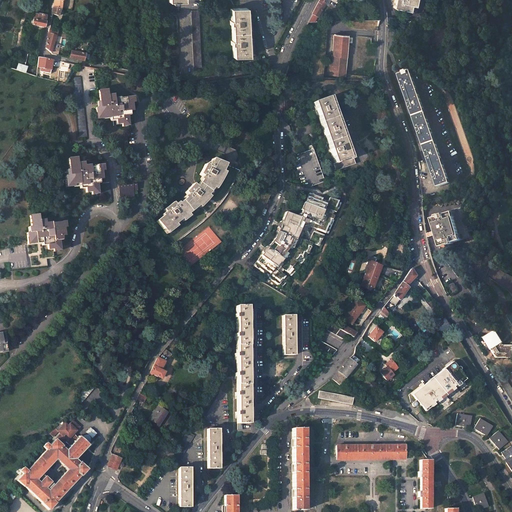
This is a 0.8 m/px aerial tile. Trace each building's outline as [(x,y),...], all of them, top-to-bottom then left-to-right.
[(52,0),(51,13),(57,15),(61,7),(61,0),(52,0)] [(175,1),(182,1),(182,0),(166,0),(167,13),(176,12),(175,1)] [(281,0),(273,0),(274,15),(282,15),(281,0)] [(320,0),(319,0),(318,2),(312,13),(317,16),(324,2),(320,0)] [(394,0),(393,7),(409,10),(410,4),(413,5),(414,0),(394,0)] [(229,8),(232,57),(248,55),(246,30),(244,7),(229,8)] [(189,10),(192,66),(199,66),(196,10),(189,10)] [(315,21),(317,16),(312,13),(308,22),(315,21)] [(31,25),(32,25),(43,27),(45,15),(38,14),(37,16),(35,15),(34,18),(33,17),(31,25)] [(167,15),(170,67),(177,67),(175,15),(167,15)] [(360,24),(360,26),(378,26),(378,18),(357,19),(357,24),(360,24)] [(57,50),(51,48),(56,35),(48,32),(45,49),(52,55),(55,55),(57,50)] [(331,54),(330,74),(345,75),(347,35),(334,34),(334,35),(331,35),(331,42),(334,42),(333,55),(331,54)] [(83,62),(85,53),(71,50),(69,59),(83,62)] [(37,69),(44,70),(44,74),(52,75),(54,59),(39,58),(37,69)] [(26,67),(22,66),(17,64),(15,70),(24,73),(26,67)] [(418,134),(419,133),(426,152),(425,152),(426,155),(427,159),(429,158),(434,173),(432,174),(433,176),(434,179),(436,179),(439,186),(450,183),(410,71),(409,71),(409,70),(406,71),(405,68),(399,70),(400,74),(399,75),(401,82),(400,83),(401,85),(402,88),(403,87),(408,102),(407,103),(408,106),(409,109),(411,108),(417,127),(416,128),(417,131),(418,134)] [(72,79),(77,140),(84,139),(79,78),(72,79)] [(99,105),(94,106),(95,112),(95,117),(114,116),(115,123),(121,123),(121,125),(127,125),(126,111),(131,110),(130,102),(132,102),(132,96),(118,97),(118,99),(113,99),(112,93),(106,93),(106,88),(98,88),(99,105)] [(313,103),(334,163),(333,164),(335,171),(354,164),(331,97),(313,103)] [(324,181),(312,149),(294,156),(292,157),(303,186),(308,187),(324,181)] [(195,186),(196,188),(194,190),(189,186),(187,188),(186,190),(190,194),(188,197),(187,196),(185,197),(181,201),(177,204),(176,202),(173,205),(171,203),(167,206),(163,209),(165,211),(164,212),(164,214),(155,221),(174,244),(185,236),(190,232),(203,221),(212,211),(219,202),(223,196),(229,185),(232,179),(236,167),(208,158),(206,166),(202,165),(200,169),(198,174),(200,175),(198,178),(200,179),(198,182),(195,186)] [(99,168),(97,168),(86,170),(86,172),(84,172),(81,172),(80,165),(74,166),(74,161),(66,161),(67,177),(62,177),(63,189),(83,187),(83,195),(89,195),(89,198),(96,197),(94,183),(99,182),(98,174),(100,174),(99,168)] [(98,174),(99,182),(101,204),(108,203),(104,164),(97,165),(97,168),(99,168),(100,174),(98,174)] [(125,198),(131,198),(131,194),(134,194),(133,184),(127,185),(127,188),(116,190),(117,201),(121,201),(125,200),(125,198)] [(302,257),(311,243),(316,245),(318,239),(321,239),(322,236),(317,233),(318,230),(323,232),(329,219),(331,219),(336,209),(334,208),(336,201),(329,198),(327,201),(323,200),(308,193),(298,217),(285,212),(281,222),(278,229),(274,239),(267,247),(262,253),(253,264),(280,286),(284,281),(286,282),(289,279),(282,274),(285,271),(289,275),(294,269),(296,271),(301,265),(299,263),(303,258),(302,257)] [(454,200),(451,199),(450,201),(447,200),(446,201),(442,200),(440,206),(443,207),(444,205),(448,206),(448,204),(451,206),(453,204),(456,205),(456,203),(460,204),(461,203),(463,204),(466,198),(463,197),(462,199),(459,198),(458,199),(455,198),(454,200)] [(435,233),(439,247),(458,241),(460,239),(461,238),(462,237),(463,236),(465,235),(468,234),(467,232),(472,231),(464,206),(451,210),(452,212),(444,215),(444,214),(438,216),(438,217),(430,219),(435,233)] [(38,217),(29,218),(31,234),(26,235),(27,244),(28,246),(40,245),(46,244),(47,251),(53,251),(53,253),(59,253),(57,239),(62,238),(61,230),(64,230),(63,224),(50,226),(50,227),(45,227),(44,222),(38,223),(38,217)] [(372,289),(377,275),(380,266),(368,261),(360,286),(369,292),(370,288),(372,289)] [(382,266),(379,276),(394,282),(402,272),(382,266)] [(395,296),(400,300),(408,287),(406,286),(416,276),(411,268),(392,296),(394,298),(395,296)] [(417,277),(416,276),(406,286),(408,287),(417,277)] [(450,285),(452,287),(454,292),(458,290),(455,283),(450,285)] [(432,297),(424,287),(419,292),(426,301),(432,297)] [(352,325),(367,305),(357,298),(342,318),(352,325)] [(242,423),(249,423),(249,414),(249,397),(248,378),(248,358),(248,338),(248,318),(248,306),(237,306),(237,315),(236,315),(236,320),(237,320),(237,335),(236,335),(236,340),(237,340),(237,354),(236,354),(236,360),(237,359),(237,374),(236,374),(236,379),(237,379),(237,394),(236,394),(236,399),(237,399),(237,413),(236,413),(236,417),(237,417),(237,423),(238,424),(238,430),(242,430),(242,423)] [(282,316),(282,321),(283,355),(294,355),(294,349),(294,323),(294,316),(282,316)] [(330,323),(327,330),(344,340),(348,334),(343,331),(336,326),(330,323)] [(343,331),(348,334),(353,337),(356,333),(345,326),(343,331)] [(368,335),(374,341),(382,333),(375,327),(368,335)] [(494,332),(485,338),(497,357),(511,357),(511,346),(502,346),(494,332)] [(321,341),(318,348),(332,356),(337,350),(321,341)] [(163,352),(168,357),(171,354),(165,349),(163,352)] [(355,364),(358,360),(352,356),(348,359),(332,378),(340,385),(355,364)] [(163,362),(157,359),(153,368),(150,373),(161,378),(161,377),(163,378),(164,374),(163,374),(164,372),(162,371),(159,370),(163,362)] [(390,360),(384,365),(386,366),(391,373),(397,368),(390,360)] [(451,362),(411,395),(417,403),(418,404),(424,412),(437,401),(463,381),(465,379),(451,362)] [(391,373),(386,366),(379,372),(386,381),(393,376),(391,373)] [(499,379),(511,400),(511,386),(505,375),(499,379)] [(97,384),(92,379),(75,397),(81,402),(97,384)] [(437,401),(444,409),(470,389),(463,381),(437,401)] [(212,388),(197,415),(203,419),(219,392),(212,388)] [(318,399),(351,404),(353,397),(320,391),(318,399)] [(157,407),(154,411),(155,412),(150,420),(158,426),(160,422),(161,422),(167,413),(157,407)] [(466,426),(469,426),(471,415),(457,413),(455,424),(459,425),(466,426)] [(486,435),(492,426),(479,418),(474,428),(477,430),(484,434),(486,435)] [(75,459),(66,450),(61,445),(66,441),(70,445),(78,436),(74,432),(80,426),(73,419),(68,424),(65,421),(58,429),(55,426),(50,431),(54,435),(59,430),(61,432),(49,445),(45,441),(41,445),(45,449),(26,470),(21,466),(18,469),(22,474),(16,480),(23,487),(24,486),(41,502),(41,503),(48,510),(55,503),(54,502),(79,476),(80,476),(87,469),(79,462),(79,463),(75,459)] [(66,450),(75,459),(89,444),(88,442),(89,441),(90,439),(90,438),(90,437),(89,437),(91,435),(93,437),(97,432),(91,426),(87,431),(89,433),(87,434),(86,434),(85,434),(84,433),(83,433),(84,434),(83,435),(82,435),(81,436),(80,435),(78,436),(70,445),(66,450)] [(219,469),(219,429),(207,429),(208,438),(208,462),(208,468),(219,469)] [(306,490),(304,490),(304,473),(306,473),(306,469),(306,464),(304,464),(304,448),(306,448),(306,443),(306,439),(304,439),(304,429),(292,429),(293,510),(304,510),(304,498),(306,498),(306,494),(306,490)] [(187,431),(176,450),(172,458),(178,462),(194,435),(187,431)] [(497,431),(489,438),(492,441),(497,446),(499,449),(507,442),(497,431)] [(405,444),(337,445),(337,456),(337,457),(405,456),(405,444)] [(511,449),(510,446),(501,452),(504,457),(507,461),(505,463),(511,471),(511,470),(511,449)] [(112,455),(107,467),(111,468),(116,470),(121,459),(112,455)] [(418,474),(418,477),(420,477),(420,491),(418,491),(418,494),(418,497),(420,497),(420,508),(430,508),(429,470),(429,460),(420,459),(420,471),(418,471),(418,474)] [(190,507),(190,468),(178,468),(178,478),(178,499),(178,507),(190,507)] [(476,508),(477,510),(488,506),(482,492),(472,497),(473,500),(476,508)] [(236,511),(236,495),(224,495),(224,506),(223,506),(223,510),(222,511),(236,511)]
